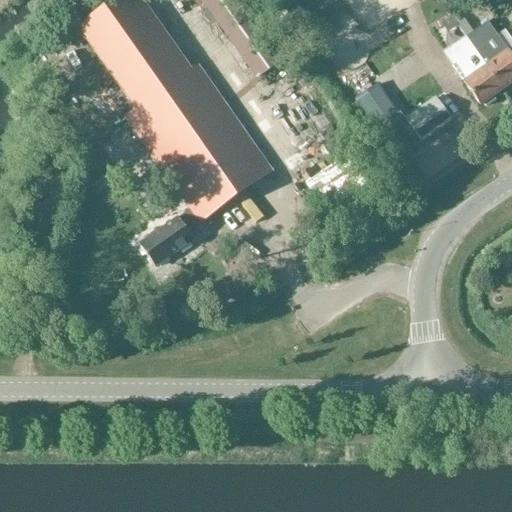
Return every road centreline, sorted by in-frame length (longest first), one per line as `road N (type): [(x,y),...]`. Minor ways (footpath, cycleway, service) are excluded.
road 1 (unclassified): [(0,391),(424,390)]
road 2 (unclassified): [(423,284),(436,241),(511,182)]
road 3 (unclassified): [(423,284),(375,283),(304,323)]
